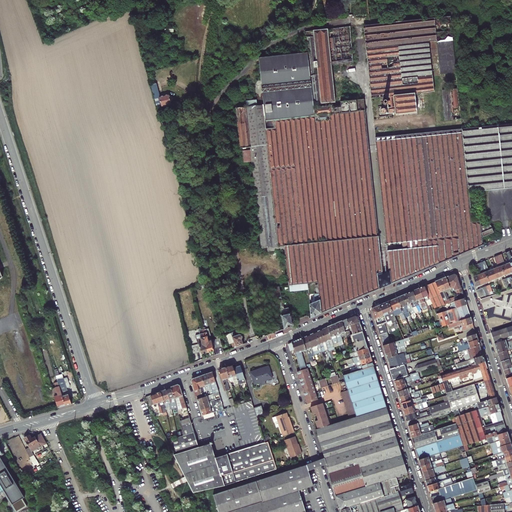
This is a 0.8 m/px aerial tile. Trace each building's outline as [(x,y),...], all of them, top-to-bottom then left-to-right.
[(456,72),(450,16),(364,26),(371,99),(387,97),(387,100),(385,100),(384,100),(383,101),(383,102),(383,103),(384,104),(384,105),(385,105),(386,105),(387,105),(388,104),(389,113),(396,112),(396,114),(418,111),(416,95),(419,95),(418,93),(435,91),(433,75),(456,72)] [(251,150),(252,162),(261,248),(267,247),(284,246),(285,252),(288,285),(289,285),(308,283),(318,283),(318,287),(320,313),(482,244),(482,237),(494,232),(491,225),(481,226),(480,221),(473,221),(469,191),(462,129),(380,137),(378,125),(374,126),(387,244),(407,242),(407,248),(400,249),(399,247),(388,248),(388,250),(387,250),(389,273),(382,273),(380,251),(364,99),(341,102),(342,107),(332,108),(332,106),(323,107),(322,103),(335,102),(332,66),(353,63),(350,26),(305,32),(307,53),(315,116),(265,122),(263,105),(235,108),(240,148),(251,147),(251,150)] [(258,58),(263,105),(265,122),(315,116),(307,53),(258,58)] [(156,83),(152,84),(157,108),(171,104),(169,94),(159,97),(156,83)] [(461,119),(458,88),(442,90),(445,120),(461,119)] [(511,186),(511,123),(462,129),(469,191),(511,186)] [(243,151),(244,163),(252,162),(251,150),(243,151)] [(389,273),(387,250),(380,251),(382,273),(389,273)] [(495,274),(503,270),(501,266),(493,269),(495,274)] [(459,275),(455,274),(447,277),(452,288),(453,291),(457,290),(463,288),(459,275)] [(452,288),(447,277),(437,282),(444,301),(447,300),(444,292),(452,288)] [(444,301),(437,282),(426,286),(431,299),(435,308),(446,305),(445,302),(444,301)] [(308,283),(289,285),(290,292),(308,290),(308,283)] [(482,287),(482,288),(485,296),(490,294),(493,293),(489,284),(482,287)] [(277,297),(276,297),(284,328),(293,325),(288,306),(284,307),(284,304),(282,304),(278,286),(274,287),(275,291),(277,297)] [(426,286),(420,289),(428,309),(430,313),(433,312),(430,305),(429,306),(428,301),(431,299),(426,286)] [(316,301),(310,304),(311,317),(320,313),(318,287),(315,288),(315,292),(317,294),(315,294),(314,295),(314,298),(316,300),(316,301)] [(428,309),(420,289),(415,291),(421,308),(423,307),(424,311),(428,309)] [(421,308),(415,291),(408,294),(414,307),(417,306),(420,314),(423,312),(421,308)] [(493,293),(490,294),(493,305),(499,303),(495,293),(493,293)] [(403,296),(409,309),(412,316),(414,315),(412,311),(410,308),(414,307),(408,294),(403,296)] [(493,305),(490,294),(485,296),(488,307),(493,305)] [(403,296),(399,298),(407,318),(409,323),(411,322),(406,310),(409,309),(403,296)] [(488,307),(485,296),(480,297),(483,308),(488,307)] [(390,302),(394,311),(397,309),(400,314),(401,314),(403,319),(407,318),(399,298),(390,302)] [(445,312),(468,304),(466,298),(457,301),(452,303),(452,305),(448,307),(447,308),(444,309),(445,312)] [(390,302),(381,305),(386,316),(388,322),(389,323),(390,324),(391,324),(392,324),(398,321),(394,311),(390,302)] [(443,327),(449,325),(472,317),(468,304),(445,312),(438,314),(443,327)] [(373,311),(376,320),(386,316),(381,305),(375,308),(373,311)] [(348,326),(359,322),(358,317),(355,315),(342,321),(345,332),(348,331),(349,330),(348,328),(348,326)] [(472,317),(449,325),(450,329),(462,326),(463,327),(462,327),(461,329),(462,330),(464,331),(469,329),(475,327),(472,317)] [(345,332),(342,321),(337,323),(341,337),(343,336),(347,346),(349,345),(349,344),(346,336),(345,332)] [(350,327),(352,334),(362,331),(359,322),(348,326),(348,328),(350,327)] [(337,323),(332,325),(336,339),(339,338),(339,340),(342,339),(341,337),(337,323)] [(384,346),(391,344),(385,325),(385,323),(378,326),(384,346)] [(336,339),(332,325),(327,327),(332,341),(334,340),(335,343),(337,342),(336,339)] [(327,327),(321,329),(328,349),(328,351),(330,355),(331,359),(334,358),(333,354),(336,353),(335,351),(334,347),(332,341),(327,327)] [(202,329),(207,352),(214,350),(214,349),(221,346),(219,338),(211,340),(210,335),(207,336),(207,332),(206,332),(205,328),(202,329)] [(499,330),(502,338),(510,336),(507,328),(499,330)] [(207,352),(202,329),(199,330),(200,334),(199,334),(200,339),(201,339),(202,343),(190,346),(192,354),(201,351),(201,354),(207,352)] [(328,349),(321,329),(316,332),(322,352),(328,349)] [(461,339),(478,334),(476,329),(470,331),(459,335),(461,339)] [(491,333),(494,343),(503,341),(502,338),(499,330),(491,333)] [(234,331),(231,332),(235,347),(243,344),(241,339),(243,337),(242,335),(239,334),(235,336),(234,331)] [(349,344),(358,341),(358,340),(364,338),(362,331),(352,334),(349,335),(346,336),(349,344)] [(316,332),(308,335),(314,355),(322,352),(316,332)] [(463,345),(479,340),(478,334),(461,339),(463,345)] [(314,355),(308,335),(302,338),(306,350),(308,357),(309,357),(312,366),(315,365),(312,355),(314,355)] [(384,346),(387,354),(402,349),(407,347),(405,342),(412,340),(411,337),(391,344),(384,346)] [(497,353),(498,353),(508,350),(506,344),(511,342),(511,337),(510,338),(503,341),(494,343),(497,353)] [(306,350),(302,338),(288,344),(290,351),(294,350),(301,370),(298,370),(309,403),(317,400),(307,368),(306,368),(301,352),(306,350)] [(349,345),(351,352),(367,348),(365,340),(358,342),(358,341),(349,344),(349,345)] [(460,353),(466,351),(481,346),(479,340),(463,345),(464,348),(459,350),(460,353)] [(481,346),(466,351),(469,360),(470,359),(470,360),(484,355),(481,346)] [(358,356),(369,353),(367,348),(351,352),(349,353),(350,356),(357,354),(358,356)] [(387,354),(392,369),(405,365),(413,362),(411,359),(407,360),(406,356),(408,355),(407,351),(403,352),(402,349),(387,354)] [(498,353),(500,361),(511,357),(511,354),(511,355),(509,349),(508,350),(498,353)] [(351,358),(352,363),(370,357),(369,353),(358,356),(351,358)] [(484,355),(470,360),(471,363),(458,367),(459,370),(480,364),(486,362),(484,355)] [(360,363),(360,365),(372,361),(370,357),(352,363),(353,365),(360,363)] [(511,357),(500,361),(505,374),(511,371),(511,370),(511,367),(511,357)] [(417,368),(418,373),(439,366),(437,359),(418,365),(417,368)] [(351,370),(351,373),(373,366),(372,361),(360,365),(355,367),(355,369),(351,370)] [(485,381),(492,379),(486,362),(480,364),(482,370),(485,381)] [(267,364),(249,370),(254,383),(271,376),(267,364)] [(477,373),(477,371),(482,370),(480,364),(459,370),(461,377),(461,376),(462,379),(469,377),(468,374),(473,372),(474,374),(477,373)] [(232,365),(225,367),(229,378),(230,381),(233,379),(235,384),(238,383),(233,368),(232,365)] [(392,369),(395,380),(409,376),(405,365),(392,369)] [(240,366),(233,368),(238,383),(238,384),(242,383),(241,382),(240,379),(244,378),(240,366)] [(407,473),(373,366),(351,373),(342,375),(347,390),(356,417),(349,419),(330,425),(317,429),(315,430),(325,458),(327,464),(326,465),(340,510),(355,505),(375,499),(383,496),(379,483),(403,475),(407,473)] [(225,367),(219,370),(225,391),(229,390),(226,379),(229,378),(225,367)] [(448,393),(454,391),(452,384),(450,385),(448,380),(461,377),(459,370),(442,376),(444,383),(446,389),(448,393)] [(212,372),(207,374),(212,389),(217,388),(212,372)] [(395,381),(397,387),(410,382),(421,379),(420,376),(419,376),(418,373),(411,375),(412,376),(395,381)] [(207,374),(201,376),(204,386),(206,391),(209,390),(210,395),(213,394),(212,389),(207,374)] [(201,376),(196,378),(203,397),(207,396),(207,393),(204,393),(202,386),(204,386),(201,376)] [(57,381),(65,405),(71,403),(70,400),(63,378),(57,380),(57,381)] [(191,382),(196,399),(203,397),(196,378),(192,379),(191,382)] [(496,392),(492,379),(485,381),(490,394),(496,392)] [(56,388),(52,389),(54,396),(58,407),(65,405),(57,381),(54,382),(56,388)] [(397,387),(399,392),(411,388),(410,382),(397,387)] [(444,383),(432,387),(434,393),(443,390),(446,389),(444,383)] [(171,388),(174,399),(179,398),(182,409),(186,408),(179,386),(177,384),(170,387),(171,388)] [(476,384),(454,391),(448,393),(448,395),(450,401),(452,407),(453,411),(481,402),(476,384)] [(177,410),(174,399),(171,388),(166,390),(170,406),(173,405),(174,408),(173,410),(174,412),(175,411),(176,416),(179,415),(177,410)] [(399,392),(400,397),(416,392),(415,390),(412,391),(411,388),(399,392)] [(170,406),(166,390),(160,392),(165,411),(170,409),(170,406)] [(341,392),(349,419),(356,417),(347,390),(341,392)] [(163,415),(166,415),(165,411),(160,392),(145,397),(150,406),(158,403),(159,408),(161,408),(163,415)] [(196,399),(198,405),(217,399),(216,395),(219,394),(219,392),(214,394),(213,394),(210,395),(207,396),(203,397),(196,399)] [(400,397),(402,403),(417,398),(427,395),(426,392),(417,395),(416,392),(400,397)] [(402,403),(404,409),(423,403),(428,402),(427,397),(417,400),(417,398),(402,403)] [(497,397),(491,399),(488,400),(488,403),(483,404),(484,408),(499,403),(497,397)] [(179,398),(174,399),(177,410),(182,409),(179,398)] [(217,399),(198,405),(200,411),(222,403),(220,398),(217,399)] [(430,407),(432,413),(452,407),(450,401),(447,402),(430,407)] [(202,416),(220,410),(219,408),(223,406),(222,403),(200,411),(202,416)] [(260,403),(253,406),(256,415),(263,413),(260,403)] [(315,412),(316,414),(318,420),(318,422),(316,423),(317,429),(330,425),(323,403),(310,407),(312,413),(315,412)] [(404,409),(406,415),(425,409),(423,403),(404,409)] [(482,412),(484,417),(492,415),(495,423),(505,420),(499,403),(484,408),(481,409),(482,412)] [(434,419),(435,418),(454,412),(453,411),(452,407),(432,413),(434,419)] [(406,415),(408,421),(429,414),(427,408),(425,409),(406,415)] [(481,409),(455,417),(455,418),(457,424),(461,435),(464,446),(467,445),(484,440),(483,436),(488,434),(487,430),(499,426),(506,424),(505,420),(495,423),(487,426),(485,426),(484,421),(483,419),(481,419),(481,418),(483,417),(484,417),(482,412),(481,409)] [(294,432),(292,425),(291,426),(288,416),(286,412),(272,417),(274,422),(278,421),(283,436),(294,432)] [(408,421),(410,426),(434,419),(432,413),(429,414),(408,421)] [(180,421),(181,427),(191,424),(189,418),(180,421)] [(410,426),(412,432),(430,426),(437,424),(435,418),(434,419),(410,426)] [(191,425),(191,424),(181,427),(183,436),(172,439),(176,454),(199,447),(198,446),(191,425)] [(432,432),(413,438),(417,449),(461,435),(457,424),(455,424),(432,432)] [(490,438),(508,432),(506,424),(499,426),(501,432),(498,432),(497,429),(493,430),(493,433),(488,434),(483,436),(484,440),(490,438)] [(412,432),(413,438),(432,432),(430,426),(412,432)] [(491,444),(510,438),(508,432),(490,438),(491,440),(490,440),(491,442),(489,442),(490,444),(491,444)] [(28,435),(23,438),(26,442),(26,443),(27,445),(28,447),(24,449),(29,457),(33,455),(31,451),(45,443),(42,436),(40,434),(40,433),(30,439),(28,435)] [(299,449),(297,443),(294,435),(284,439),(290,456),(301,452),(300,449),(299,449)] [(461,435),(417,449),(420,460),(441,453),(464,446),(461,435)] [(491,444),(493,449),(511,442),(510,438),(491,444)] [(511,442),(493,449),(495,455),(511,449),(511,442)] [(202,492),(276,468),(269,445),(264,446),(263,443),(225,455),(215,458),(210,444),(199,447),(176,454),(173,455),(192,493),(202,492)] [(487,451),(485,446),(469,451),(466,452),(468,457),(487,451)] [(499,457),(499,460),(511,455),(511,449),(495,455),(490,457),(490,459),(494,458),(494,459),(499,457)] [(420,460),(422,466),(436,461),(443,459),(441,453),(420,460)] [(468,458),(470,464),(477,461),(475,455),(468,457),(468,458)] [(499,466),(511,461),(511,455),(499,460),(493,462),(495,467),(499,466)] [(0,493),(3,492),(15,511),(18,511),(28,507),(23,499),(25,498),(1,457),(0,457),(0,493)] [(327,464),(325,458),(307,466),(309,472),(326,465),(327,464)] [(471,466),(470,464),(468,458),(461,460),(464,468),(471,466)] [(436,461),(422,466),(424,472),(445,465),(449,464),(448,462),(445,463),(445,461),(437,463),(436,461)] [(497,473),(498,472),(511,467),(511,461),(499,466),(500,469),(496,470),(497,473)] [(446,469),(445,465),(424,472),(427,480),(436,477),(435,472),(446,469)] [(307,466),(215,496),(220,511),(306,511),(300,493),(314,488),(309,472),(307,466)] [(489,481),(506,476),(511,473),(511,467),(498,472),(499,474),(491,477),(491,478),(486,479),(487,482),(489,481)] [(501,484),(502,488),(511,484),(511,473),(506,476),(508,482),(506,483),(506,482),(501,484)] [(379,483),(383,496),(398,492),(398,491),(400,490),(398,487),(398,485),(399,484),(397,479),(399,479),(404,478),(403,475),(379,483)] [(427,480),(429,486),(446,480),(446,478),(444,479),(443,475),(436,477),(427,480)] [(430,492),(433,491),(454,484),(452,478),(446,480),(429,486),(430,492)] [(434,503),(445,500),(478,490),(477,485),(475,478),(454,484),(433,491),(434,493),(440,491),(441,495),(432,497),(434,503)] [(487,482),(477,485),(478,490),(480,495),(493,491),(489,481),(487,482)] [(398,487),(400,490),(401,495),(413,492),(410,483),(398,487)] [(379,511),(396,511),(399,511),(398,510),(400,510),(400,508),(403,507),(398,492),(383,496),(375,499),(379,511)] [(407,509),(417,505),(414,496),(405,499),(408,507),(403,508),(403,507),(400,508),(400,510),(398,510),(399,511),(407,509)] [(379,511),(375,499),(355,505),(356,508),(357,511),(379,511)] [(434,503),(436,509),(441,507),(441,506),(447,505),(452,504),(451,501),(446,503),(445,500),(434,503)]
